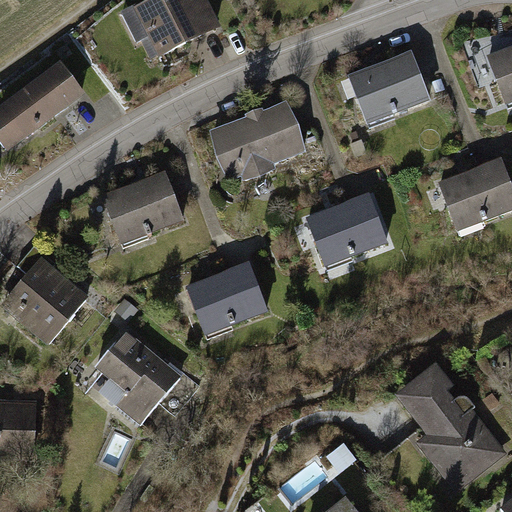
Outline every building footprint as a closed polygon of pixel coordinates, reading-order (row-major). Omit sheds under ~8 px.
[(152,69),(222,32),(205,0),(154,0),(124,16),(152,69)] [(511,47),(479,60),(487,80),(495,77),(509,112),(511,110),(511,47)] [(412,56),(342,84),(349,103),(357,100),(371,135),(393,126),(391,120),(432,104),(412,56)] [(61,66),(0,112),(0,146),(9,158),(87,100),(61,66)] [(247,122),(208,137),(228,187),(244,181),(246,187),(278,174),(277,170),(311,156),(290,105),(266,114),(264,111),(245,118),(247,122)] [(511,180),(504,161),(433,189),(441,209),(449,205),(463,240),(485,231),(483,225),(511,213),(511,180)] [(166,177),(96,205),(103,224),(111,221),(125,256),(147,247),(145,241),(186,225),(166,177)] [(372,198),(301,226),(309,245),(317,242),(331,277),(353,268),(350,262),(391,246),(372,198)] [(48,351),(91,304),(44,262),(2,309),(48,351)] [(251,266),(180,294),(188,314),(196,311),(210,346),(232,337),(230,331),(270,315),(251,266)] [(180,377),(129,335),(85,390),(137,431),(180,377)] [(511,458),(438,367),(397,400),(427,438),(417,446),(459,499),(511,458)] [(0,462),(34,464),(37,406),(10,404),(10,393),(0,392),(0,462)] [(331,511),(355,511),(346,501),(331,511)]
